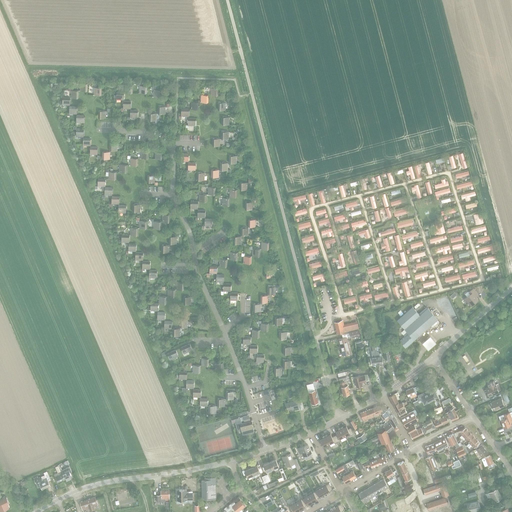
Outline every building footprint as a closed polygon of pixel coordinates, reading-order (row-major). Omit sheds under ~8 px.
[(459,153),(463,168),(467,166),(463,152),(459,153)] [(188,169),(195,170),(195,162),(188,162),(188,169),(186,169),(186,172),(188,172),(188,169)] [(409,169),(406,170),(407,174),(410,173),(411,178),(415,177),(412,165),(408,166),(409,169)] [(446,181),(445,178),(441,179),(442,182),(436,183),(434,184),(435,188),(449,184),(448,180),(446,181)] [(98,186),(104,186),(105,179),(98,179),(97,186),(94,185),(94,188),(98,188),(98,186)] [(472,180),(456,184),(457,188),(473,184),(472,180)] [(418,183),(414,184),(414,186),(412,187),(413,190),(416,189),(418,197),(422,196),(418,183)] [(449,187),(435,191),(436,195),(450,191),(449,187)] [(476,194),(475,190),(461,194),(462,198),(465,197),(466,200),(469,199),(469,196),(476,194)] [(405,196),(390,201),(391,205),(407,200),(405,196)] [(410,211),(408,206),(393,210),(395,215),(410,211)] [(480,212),(473,214),(475,221),(478,220),(479,223),(483,222),(480,212)] [(412,218),(397,222),(398,227),(413,223),(412,218)] [(311,225),(310,220),(298,224),(299,228),(311,225)] [(436,224),(438,233),(445,231),(443,222),(436,224)] [(472,233),(487,229),(486,225),(471,229),(472,233)] [(332,227),(321,230),(322,234),(327,233),(328,236),(332,235),(331,232),(333,231),(332,227)] [(365,233),(366,238),(370,237),(367,229),(358,231),(359,235),(365,233)] [(352,233),(347,234),(351,247),(356,246),(352,233)] [(443,235),(430,239),(431,243),(445,239),(444,238),(444,235),(443,235)] [(387,236),(383,238),(384,242),(381,243),(382,248),(385,247),(386,251),(391,249),(387,236)] [(336,241),(334,237),(324,240),(325,244),(326,244),(327,247),(330,246),(329,242),(336,241)] [(449,244),(435,248),(436,252),(443,250),(443,253),(448,252),(447,249),(451,248),(449,244)] [(477,248),(479,252),(493,248),(492,244),(477,248)] [(319,251),(318,247),(305,250),(306,255),(319,251)] [(356,249),(351,250),(355,263),(360,262),(356,249)] [(404,250),(400,251),(400,254),(402,260),(399,260),(400,264),(403,264),(407,263),(404,250)] [(342,252),(337,253),(341,266),(346,265),(342,252)] [(408,265),(395,268),(396,273),(400,272),(401,275),(406,274),(405,271),(409,270),(408,265)] [(335,273),(336,278),(348,274),(347,269),(335,273)] [(323,273),(312,276),(313,280),(320,278),(321,281),(325,280),(323,273)] [(445,277),(446,281),(461,278),(459,273),(445,277)] [(410,294),(406,280),(402,282),(406,296),(410,294)] [(467,296),(464,299),(470,306),(478,299),(476,296),(478,294),(473,288),(469,291),(467,291),(464,293),(467,296)] [(372,297),(371,292),(359,295),(360,299),(363,298),(364,301),(368,301),(367,298),(372,297)] [(426,307),(418,313),(412,306),(397,320),(408,333),(400,341),(405,347),(437,319),(426,307)] [(341,320),(334,322),(337,333),(344,331),(358,328),(357,323),(343,326),(341,320)] [(343,338),(339,339),(342,351),(343,355),(350,353),(349,349),(347,338),(360,335),(358,329),(350,331),(342,333),(343,338)] [(430,335),(423,342),(429,348),(437,341),(430,335)] [(374,342),(377,364),(383,363),(381,353),(378,353),(377,351),(376,350),(378,350),(377,342),(374,342)] [(180,347),(183,353),(192,349),(189,343),(180,347)] [(167,353),(170,359),(178,355),(176,349),(167,353)] [(366,381),(369,380),(367,374),(360,376),(354,377),(356,387),(362,385),(361,382),(366,381)] [(493,394),(499,392),(495,384),(493,380),(487,383),(488,387),(485,388),(489,397),(493,395),(493,394)] [(186,388),(193,388),(193,381),(186,381),(186,388),(183,388),(183,390),(186,391),(186,388)] [(347,385),(345,386),(344,382),(340,383),(343,395),(349,393),(347,385)] [(411,398),(416,396),(413,388),(406,391),(408,396),(410,395),(411,398)] [(316,393),(315,393),(314,390),(308,391),(311,403),(318,402),(316,393)] [(424,403),(437,397),(434,390),(424,394),(423,392),(420,394),(424,403)] [(398,402),(397,400),(399,399),(396,392),(388,396),(393,405),(394,405),(398,402)] [(285,403),(287,410),(298,407),(298,405),(301,404),(300,398),(296,399),(296,400),(285,403)] [(491,402),(494,410),(504,406),(501,398),(491,402)] [(401,409),(405,407),(404,406),(403,405),(407,403),(406,401),(403,402),(402,399),(398,402),(394,405),(397,411),(401,409)] [(371,408),(374,416),(374,417),(378,415),(378,414),(381,413),(380,411),(382,410),(380,405),(371,408)] [(401,409),(397,411),(400,416),(403,414),(407,412),(404,408),(405,408),(405,407),(401,409)] [(449,414),(451,420),(458,418),(456,413),(453,407),(449,410),(450,413),(449,414)] [(363,420),(374,416),(371,408),(360,413),(363,420)] [(391,418),(394,415),(388,408),(383,412),(385,415),(382,417),(385,421),(388,418),(389,419),(391,418)] [(401,417),(406,428),(408,427),(407,425),(418,420),(415,414),(417,413),(415,410),(401,417)] [(500,419),(503,428),(509,426),(504,414),(501,416),(502,418),(500,419)] [(390,422),(394,427),(398,423),(396,419),(394,415),(391,418),(389,419),(389,420),(388,421),(389,423),(390,422)] [(251,421),(242,424),(240,417),(234,419),(237,429),(241,428),(242,435),(254,431),(251,421)] [(436,427),(442,424),(439,417),(433,420),(436,427)] [(427,424),(430,430),(435,427),(430,418),(425,420),(427,424)] [(348,422),(353,429),(357,427),(352,419),(348,422)] [(389,423),(388,421),(382,425),(388,432),(394,427),(390,422),(389,423)] [(346,425),(341,427),(345,436),(349,433),(350,435),(354,434),(351,427),(348,429),(346,425)] [(409,434),(412,439),(423,433),(420,426),(417,428),(418,430),(409,434)] [(341,440),(340,438),(345,436),(341,427),(336,430),(337,434),(335,435),(338,442),(341,440)] [(461,439),(469,431),(465,427),(458,431),(462,435),(459,437),(461,439)] [(384,442),(390,440),(386,429),(377,433),(378,435),(370,438),(371,442),(379,439),(381,443),(384,442)] [(467,440),(472,435),(469,431),(461,439),(462,441),(465,438),(467,440)] [(335,443),(338,442),(335,435),(332,437),(330,433),(325,435),(329,443),(334,441),(335,443)] [(463,444),(459,445),(457,441),(453,434),(447,437),(450,444),(453,443),(456,447),(455,447),(456,448),(457,452),(456,452),(459,459),(464,457),(463,455),(466,453),(468,452),(464,444),(463,444)] [(320,438),(324,446),(329,443),(325,435),(320,438)] [(467,447),(476,439),(472,435),(467,440),(469,443),(466,446),(467,447)] [(441,439),(433,443),(434,444),(436,449),(444,445),(445,446),(448,445),(444,438),(442,439),(441,439)] [(476,439),(467,447),(469,448),(471,446),(473,448),(479,442),(476,439)] [(390,440),(384,442),(386,447),(384,448),(385,450),(387,449),(388,451),(394,449),(390,440)] [(304,455),(311,453),(307,444),(297,448),(300,454),(302,452),(304,455)] [(436,452),(434,444),(425,447),(428,454),(430,454),(436,452)] [(473,450),(479,458),(481,457),(487,452),(481,444),(473,450)] [(296,459),(293,460),(290,453),(282,457),(286,467),(294,463),(296,466),(299,465),(296,459)] [(376,457),(379,463),(387,460),(385,455),(380,457),(378,453),(375,454),(376,457)] [(426,457),(430,469),(436,467),(432,455),(426,457)] [(482,458),(485,466),(493,463),(489,455),(482,458)] [(371,467),(379,463),(376,457),(374,458),(375,459),(369,462),(369,461),(364,463),(365,468),(371,465),(371,467)] [(269,462),(272,469),(273,469),(274,470),(275,470),(277,469),(278,468),(278,467),(278,466),(275,459),(269,462)] [(397,463),(405,480),(411,478),(403,461),(397,463)] [(266,471),(272,469),(269,462),(263,464),(266,471)] [(346,471),(351,479),(356,476),(352,470),(350,472),(345,464),(342,465),(346,471)] [(251,467),(255,477),(257,476),(257,475),(256,473),(260,472),(257,465),(251,467)] [(62,474),(64,478),(70,475),(69,473),(72,471),(69,466),(60,470),(62,474)] [(252,478),(255,477),(251,467),(244,470),(247,477),(251,475),(252,478)] [(395,470),(393,471),(391,468),(386,471),(386,472),(385,472),(390,480),(394,478),(393,476),(398,473),(395,470)] [(42,489),(50,485),(47,479),(50,478),(47,471),(44,472),(46,477),(42,479),(40,476),(34,480),(35,483),(38,482),(42,489)] [(345,482),(351,479),(346,471),(344,473),(345,475),(342,477),(345,482)] [(202,480),(202,499),(216,498),(216,478),(205,478),(205,480),(202,480)] [(377,483),(382,491),(388,487),(384,479),(377,483)] [(442,497),(448,495),(444,482),(423,489),(425,494),(440,489),(442,497)] [(325,484),(320,487),(325,494),(330,491),(329,491),(332,489),(329,483),(326,484),(325,484)] [(376,495),(382,491),(377,483),(371,486),(376,495)] [(369,498),(376,495),(371,486),(365,490),(369,498)] [(313,492),(317,498),(319,497),(320,497),(325,495),(325,494),(320,487),(315,489),(316,490),(313,492)] [(494,501),(494,502),(502,498),(497,488),(489,492),(491,496),(489,497),(490,499),(488,501),(490,503),(494,501)] [(192,492),(186,492),(186,489),(176,490),(176,500),(192,499),(192,492)] [(157,495),(157,501),(165,501),(165,500),(169,500),(169,495),(169,490),(161,490),(161,495),(157,495)] [(363,502),(369,498),(365,490),(358,494),(363,502)] [(308,494),(312,502),(317,499),(317,498),(313,492),(313,491),(308,494)] [(307,505),(312,502),(308,494),(303,497),(303,498),(307,504),(307,505)] [(7,502),(9,501),(6,495),(0,497),(0,510),(0,511),(10,507),(7,502)] [(90,510),(95,508),(94,506),(98,504),(95,496),(80,501),(83,510),(89,508),(90,510)] [(426,502),(429,509),(448,503),(445,496),(426,502)] [(305,505),(307,504),(303,498),(301,499),(300,498),(295,501),(300,509),(305,506),(305,505)] [(236,511),(237,511),(245,506),(240,500),(235,504),(233,501),(228,506),(230,509),(233,507),(236,511)] [(466,503),(468,511),(471,511),(481,510),(479,500),(466,503)] [(300,509),(295,501),(290,504),(291,505),(289,506),(292,511),(293,511),(294,511),(295,511),(300,509)] [(401,502),(395,503),(398,511),(414,511),(413,508),(404,511),(401,502)] [(337,504),(332,507),(335,511),(341,511),(344,509),(340,503),(337,505),(337,504)]
